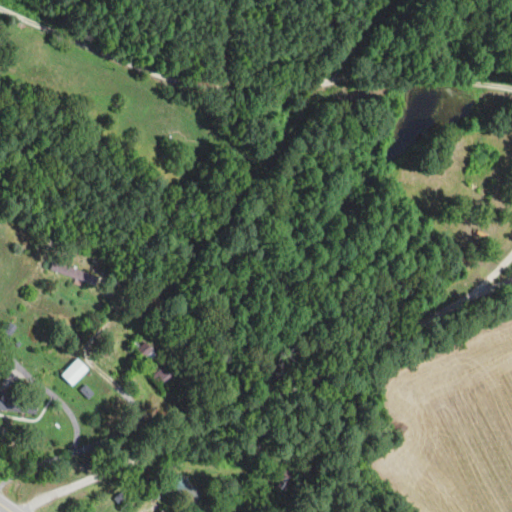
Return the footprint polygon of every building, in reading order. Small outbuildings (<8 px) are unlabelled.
[(52,261),(49,272),(95,287),(99,276),(52,261)] [(149,320),(157,312),(172,326),(163,335),(149,320)] [(0,337),(8,342),(16,326),(8,322),(0,337)] [(130,344),(135,339),(131,336),(135,331),(156,355),(147,363),(130,344)] [(145,370),(162,354),(180,373),(163,389),(145,370)] [(72,386),(88,369),(77,358),(61,376),(72,386)] [(78,390),(87,400),(93,394),(84,384),(78,390)] [(0,409),(36,413),(37,398),(0,394),(0,409)] [(168,485),(179,472),(203,492),(192,505),(168,485)]
